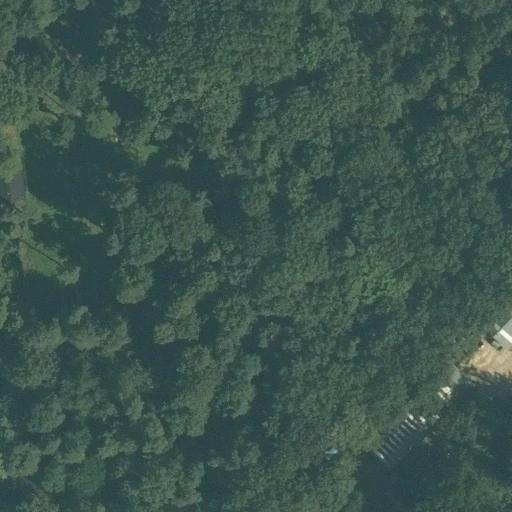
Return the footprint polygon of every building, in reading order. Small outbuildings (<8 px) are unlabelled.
[(0,150),(0,201),(3,201),(11,201),(29,198),(23,148),(6,150),(0,150)] [(511,280),(476,318),(506,347),(511,340),(511,280)] [(255,320),(264,308),(255,301),(246,314),(255,320)] [(443,352),(360,439),(391,469),(474,382),(443,352)] [(511,508),(511,480),(482,488),(488,511),(497,511),(502,511),(506,511),(510,511),(509,509),(511,508)]
